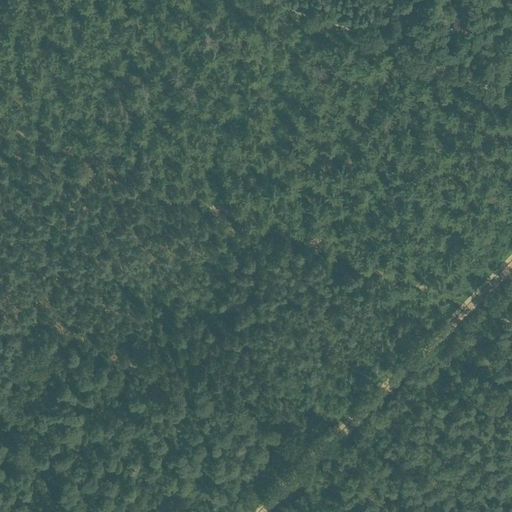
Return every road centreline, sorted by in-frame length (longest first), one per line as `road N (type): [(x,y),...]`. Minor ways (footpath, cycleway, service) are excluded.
road 1 (track): [(268,511),(468,307)]
road 2 (track): [(396,50),(511,96)]
